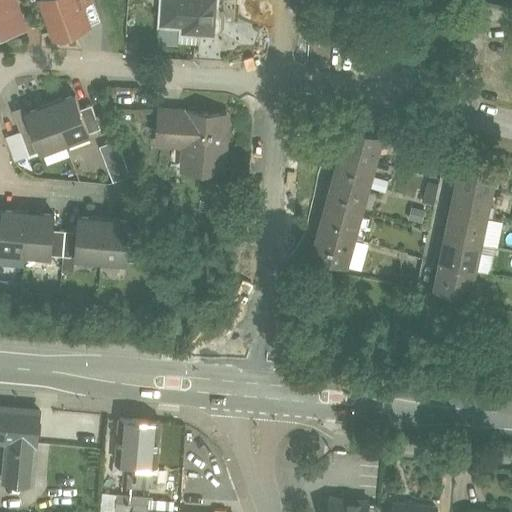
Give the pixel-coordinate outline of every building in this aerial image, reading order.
[(18,0),(0,0),(0,22),(4,34),(27,25),(18,0)] [(43,0),(57,35),(89,24),(81,3),(80,0),(43,0)] [(162,0),(161,24),(197,27),(196,33),(216,34),(217,31),(220,27),(220,19),(218,15),(218,0),(162,0)] [(179,28),(160,27),(159,43),(178,44),(179,28)] [(139,42),(126,41),(125,54),(137,55),(139,42)] [(77,93),(52,102),(66,141),(91,132),(91,131),(82,107),(77,93)] [(52,102),(28,112),(33,126),(42,149),(42,150),(66,141),(52,102)] [(102,127),(93,103),(82,107),(91,131),(102,127)] [(14,109),(22,130),(33,126),(28,112),(25,105),(14,109)] [(175,109),(161,108),(158,141),(173,142),(174,136),(175,109)] [(228,113),(175,109),(174,136),(191,137),(189,167),(185,167),(185,168),(224,171),(225,155),(223,155),(224,142),(226,143),(228,113)] [(33,126),(22,130),(31,154),(42,149),(33,126)] [(382,135),(350,126),(342,153),(375,161),(382,135)] [(5,133),(12,157),(27,153),(20,128),(5,133)] [(130,174),(117,139),(100,145),(113,181),(130,174)] [(444,145),(430,141),(422,171),(436,175),(444,145)] [(375,161),(342,153),(336,178),(368,187),(375,161)] [(497,163),(465,157),(460,183),(492,190),(497,163)] [(368,187),(336,178),(329,205),(361,213),(368,187)] [(438,182),(428,180),(423,199),(433,202),(438,182)] [(492,190),(460,183),(454,210),(486,216),(492,190)] [(361,213),(329,205),(322,231),(354,239),(361,213)] [(426,210),(412,206),(409,218),(422,222),(426,210)] [(30,211),(4,209),(2,224),(0,249),(0,250),(26,252),(30,211)] [(486,216),(454,210),(449,236),(481,243),(486,216)] [(56,214),(30,211),(26,252),(52,254),(54,228),(56,214)] [(106,218),(80,216),(78,230),(76,256),(76,257),(102,259),(106,218)] [(132,220),(106,218),(102,259),(128,261),(128,260),(131,235),(132,220)] [(66,229),(54,228),(52,254),(64,255),(66,229)] [(78,230),(66,229),(64,255),(76,256),(78,230)] [(354,239),(322,231),(315,258),(346,266),(354,239)] [(143,236),(131,235),(128,260),(140,261),(143,236)] [(481,243),(449,236),(443,263),(475,269),(481,243)] [(475,269),(443,263),(438,289),(470,296),(475,269)] [(40,410),(0,406),(0,439),(9,440),(5,480),(33,482),(40,410)] [(141,418),(122,417),(119,462),(127,462),(125,483),(135,484),(141,418)] [(162,421),(141,418),(135,484),(147,486),(147,481),(156,482),(162,421)] [(150,495),(120,493),(118,509),(148,511),(149,511),(150,498),(150,495)] [(367,498),(331,496),(330,511),(377,511),(378,503),(367,503),(367,498)] [(171,511),(172,500),(150,498),(149,511),(148,511),(171,511)] [(434,511),(435,507),(392,503),(391,511),(434,511)]
